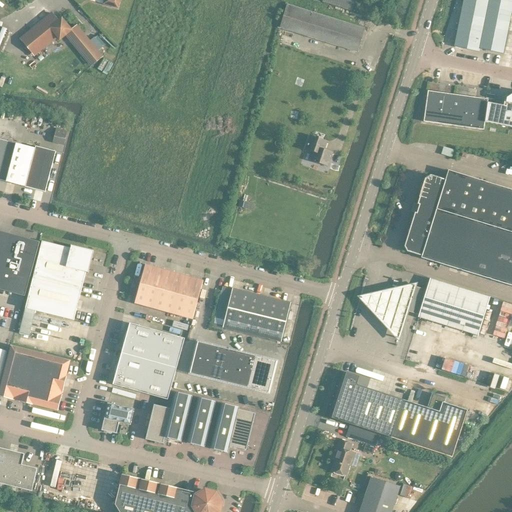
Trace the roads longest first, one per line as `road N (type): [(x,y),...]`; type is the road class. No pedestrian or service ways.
road 1 (tertiary): [(340,295),(417,50)]
road 2 (unknown): [(422,154),(389,258),(511,298)]
road 3 (unclassified): [(340,295),(125,240)]
road 4 (unclassified): [(76,441),(278,494)]
road 5 (unclassified): [(125,240),(76,441)]
road 6 (unknown): [(219,264),(188,394),(257,416)]
road 7 (unclassified): [(482,395),(325,346)]
road 8 (tertiary): [(278,494),(325,346)]
road 9 (unclassified): [(125,240),(0,207)]
